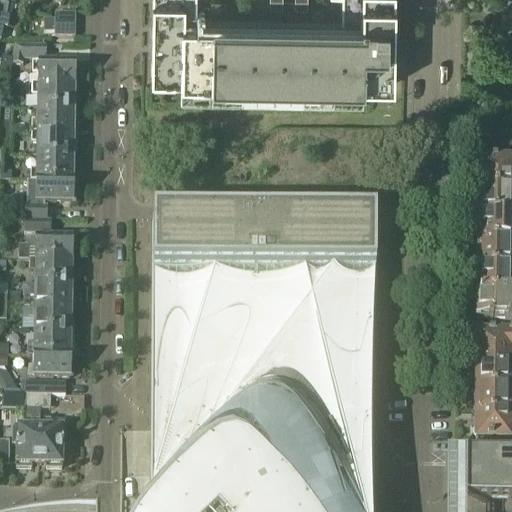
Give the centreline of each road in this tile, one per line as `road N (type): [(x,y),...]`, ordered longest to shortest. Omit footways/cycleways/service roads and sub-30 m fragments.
road 1 (unknown): [(330,402),(322,264),(170,265),(162,293),(170,511)]
road 2 (residential): [(420,511),(434,0)]
road 3 (residential): [(104,493),(111,0)]
